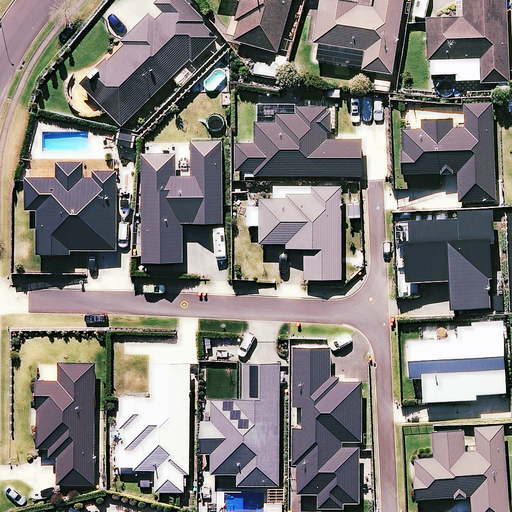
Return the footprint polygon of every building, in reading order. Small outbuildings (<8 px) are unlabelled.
[(218,37),(182,0),(161,0),(157,4),(166,14),(158,23),(152,17),(123,44),(125,47),(84,87),(122,127),(218,37)] [(235,0),(247,3),(236,42),(279,54),(293,0),(235,0)] [(323,0),(316,45),(367,53),(364,72),(393,76),(405,0),(368,0),(367,7),(323,0)] [(510,84),(508,0),(467,0),(468,21),(429,22),(430,62),(462,61),(462,85),(510,84)] [(286,64),(257,57),(254,74),(283,81),(286,64)]
